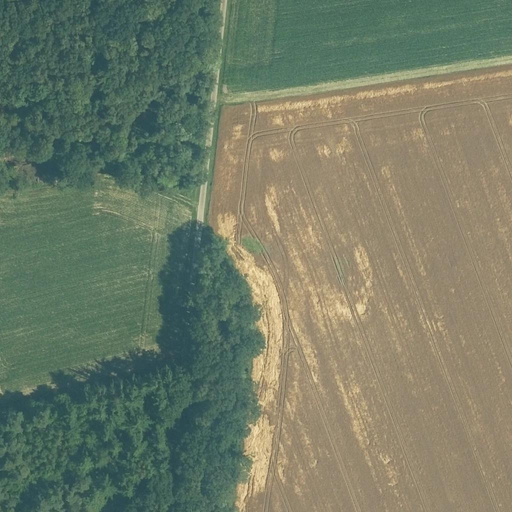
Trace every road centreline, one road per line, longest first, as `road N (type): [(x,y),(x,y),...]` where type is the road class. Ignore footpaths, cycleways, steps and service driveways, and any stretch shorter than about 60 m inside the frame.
road 1 (residential): [(172,511),(223,0)]
road 2 (track): [(214,97),(511,54)]
